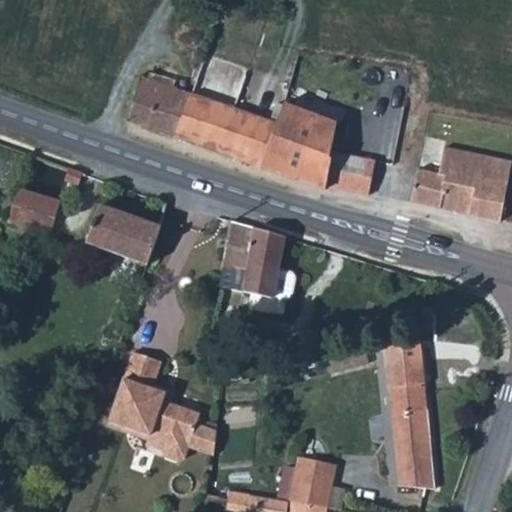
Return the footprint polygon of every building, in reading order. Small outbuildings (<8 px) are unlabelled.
[(204,146),(259,165),(276,122),(190,95),(186,107),(170,102),(174,89),(140,78),(132,102),(126,118),(134,121),(204,146)] [(178,91),(174,89),(170,102),(186,107),(190,95),(178,91)] [(276,122),(259,165),(274,170),(303,181),(313,184),(323,187),(325,185),(367,193),(372,163),(331,154),(335,122),(294,108),(283,104),(276,122)] [(416,169),(410,199),(455,209),(500,219),(510,163),(444,149),(438,174),(416,169)] [(82,172),(68,167),(62,181),(66,183),(76,187),(82,172)] [(60,201),(17,186),(5,219),(48,234),(60,201)] [(85,241),(147,261),(159,224),(128,214),(97,204),(85,241)] [(288,237),(237,222),(225,263),(246,270),(241,289),(268,296),(273,280),(280,259),(288,237)] [(284,272),(282,301),(297,302),(299,274),(284,272)] [(420,339),(383,343),(391,426),(398,484),(435,487),(426,396),(420,339)] [(149,357),(135,353),(112,420),(151,433),(148,443),(164,448),(167,455),(179,459),(186,456),(190,445),(215,454),(216,445),(219,430),(199,423),(202,413),(164,400),(166,397),(162,391),(154,388),(162,362),(149,357)] [(300,457),(289,499),(328,506),(337,465),(300,457)] [(277,511),(282,498),(252,493),(250,505),(254,506),(253,511),(277,511)] [(282,498),(277,511),(326,511),(328,506),(289,499),(282,498)]
